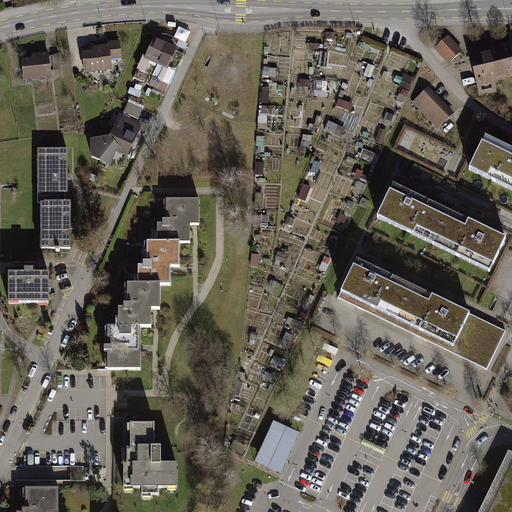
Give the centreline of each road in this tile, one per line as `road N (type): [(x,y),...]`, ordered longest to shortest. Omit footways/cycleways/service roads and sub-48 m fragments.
road 1 (residential): [(0,461),(206,6)]
road 2 (secondary): [(511,9),(206,6)]
road 3 (secondary): [(206,6),(77,12),(0,28)]
